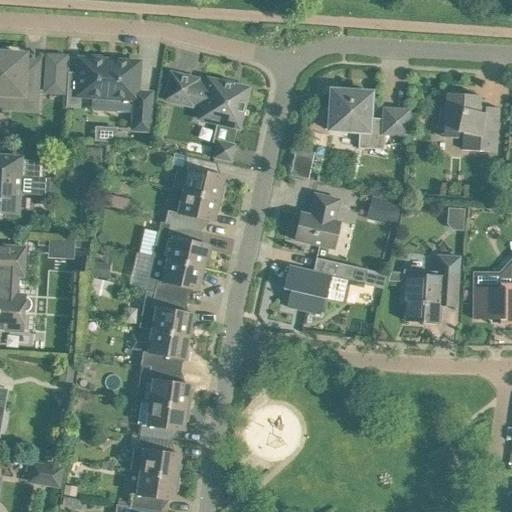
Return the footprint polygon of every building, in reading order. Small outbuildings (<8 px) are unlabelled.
[(0,54),(0,95),(8,96),(8,94),(12,94),(12,107),(34,109),(36,84),(22,84),(24,56),(0,54)] [(64,88),(64,87),(66,68),(63,67),(64,58),(49,57),(46,91),(62,92),(62,88),(64,88)] [(68,72),(66,107),(80,108),(81,96),(92,97),(135,99),(134,113),(133,129),(148,130),(149,114),(150,94),(137,93),(139,63),(79,59),(78,73),(68,72)] [(197,80),(171,74),(165,100),(191,106),(191,104),(202,107),(199,118),(217,122),(212,143),(218,144),(215,157),(230,161),(233,146),(239,121),(241,121),(248,91),(233,87),(234,82),(222,79),(221,81),(209,78),(208,84),(197,81),(197,80)] [(407,161),(409,132),(410,112),(409,112),(409,111),(384,109),(384,119),(370,118),(371,93),(331,90),(330,109),(325,109),(322,112),(322,121),(324,124),(329,124),(329,130),(359,132),(358,148),(383,150),(382,159),(407,161)] [(496,152),(497,128),(499,108),(485,107),(484,114),(479,112),(480,96),(446,94),(445,110),(441,109),(437,129),(444,130),(443,137),(458,138),(458,132),(463,133),(462,150),(496,152)] [(74,146),(73,165),(100,166),(101,148),(74,146)] [(20,158),(3,157),(0,156),(0,220),(1,220),(1,213),(16,214),(19,177),(43,179),(44,161),(20,160),(20,158)] [(216,163),(196,158),(186,156),(183,167),(178,166),(172,189),(183,192),(219,200),(224,177),(213,174),(216,163)] [(214,222),(219,200),(183,192),(178,213),(168,211),(165,223),(170,224),(200,231),(203,220),(214,222)] [(103,194),(101,205),(130,211),(132,200),(103,194)] [(340,200),(334,199),(314,194),(311,210),(313,211),(312,216),(301,213),(295,240),(334,249),(340,222),(335,221),(340,200)] [(388,200),(382,224),(396,227),(402,204),(388,200)] [(170,224),(165,223),(160,222),(152,256),(203,268),(208,246),(197,243),(200,231),(170,224)] [(108,240),(106,234),(100,233),(96,238),(98,242),(104,244),(108,240)] [(86,241),(38,238),(38,245),(49,246),(48,258),(74,260),(74,248),(85,249),(86,241)] [(25,248),(0,246),(0,330),(22,332),(23,312),(27,311),(29,309),(31,306),(31,304),(30,301),(28,299),(26,298),(24,298),(24,295),(17,295),(18,277),(23,277),(25,248)] [(403,284),(402,304),(406,305),(405,321),(425,322),(425,321),(436,322),(436,323),(440,323),(441,306),(456,307),(457,287),(458,273),(459,257),(437,255),(436,272),(404,270),(403,273),(403,282),(403,284)] [(198,291),(203,268),(152,256),(144,290),(146,290),(146,291),(155,293),(184,300),(187,288),(198,291)] [(316,258),(313,272),(331,276),(331,277),(335,278),(347,281),(364,285),(367,270),(338,263),(316,258)] [(94,261),(91,276),(108,279),(111,263),(94,261)] [(511,263),(510,264),(510,283),(499,283),(499,287),(474,287),(474,319),(499,320),(499,324),(511,324),(511,263)] [(288,266),(283,289),(290,291),(286,307),(320,315),(324,299),(326,299),(342,303),(347,281),(335,278),(331,277),(331,276),(313,272),(308,271),(288,266)] [(390,272),(388,281),(403,282),(403,273),(390,272)] [(113,286),(93,281),(90,295),(110,300),(113,286)] [(184,300),(155,293),(146,291),(139,327),(152,330),(188,337),(192,314),(181,312),(184,300)] [(184,360),(188,337),(152,330),(148,352),(143,351),(140,366),(150,367),(171,370),(173,358),(184,360)] [(86,374),(88,359),(79,358),(77,372),(86,374)] [(72,382),(74,366),(61,365),(58,381),(72,382)] [(180,371),(171,370),(150,367),(148,379),(153,380),(150,402),(186,408),(190,385),(179,383),(180,371)] [(186,408),(150,402),(141,401),(138,424),(142,424),(140,436),(170,441),(172,429),(183,431),(186,408)] [(169,453),(170,441),(140,436),(138,449),(134,448),(130,471),(140,472),(176,478),(180,455),(169,453)] [(58,485),(60,470),(33,465),(30,481),(58,485)] [(173,501),(176,478),(140,472),(137,494),(132,493),(130,506),(160,511),(162,499),(173,501)] [(75,497),(77,488),(64,485),(63,495),(75,497)] [(63,499),(62,506),(72,508),(73,500),(63,499)]
